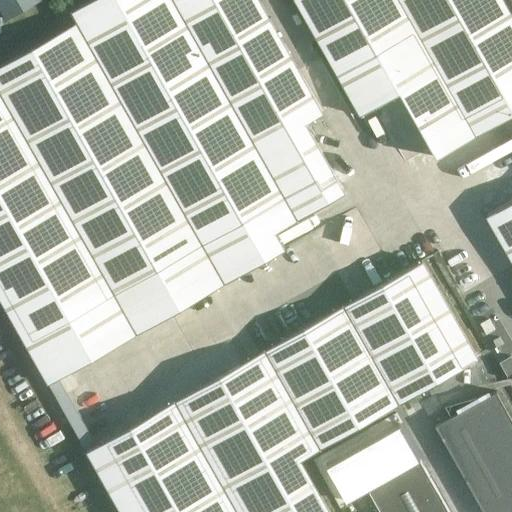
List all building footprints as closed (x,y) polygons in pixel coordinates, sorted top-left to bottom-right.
[(0,0),(0,10),(15,38),(51,18),(41,0),(0,0)] [(0,61),(0,306),(44,385),(284,248),(275,232),(344,192),(304,123),(321,112),(257,0),(87,0),(68,11),(73,21),(0,61)] [(511,258),(511,17),(502,0),(294,0),(359,114),(398,92),(435,156),(511,110),(511,197),(486,213),(511,258)] [(477,358),(422,260),(422,259),(82,451),(116,511),(330,511),(300,458),(477,358)] [(511,511),(511,421),(495,392),(497,391),(496,390),(435,425),(484,511),(511,511)] [(368,488),(381,511),(450,511),(420,458),(368,488)]
